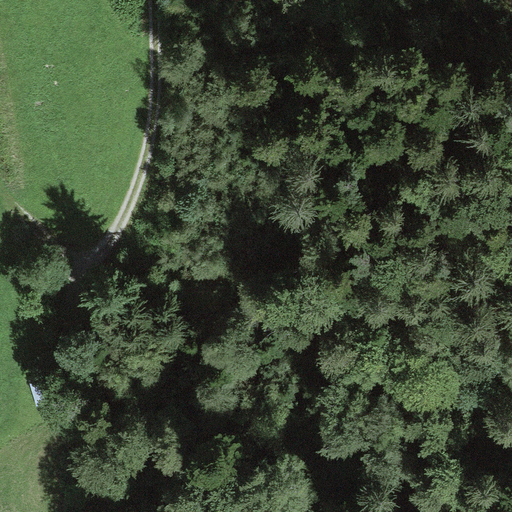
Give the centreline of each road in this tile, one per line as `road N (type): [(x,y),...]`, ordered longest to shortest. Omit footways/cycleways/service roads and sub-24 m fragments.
road 1 (track): [(0,183),(72,268),(110,511)]
road 2 (track): [(72,268),(111,236),(141,169),(155,92),(155,0)]
